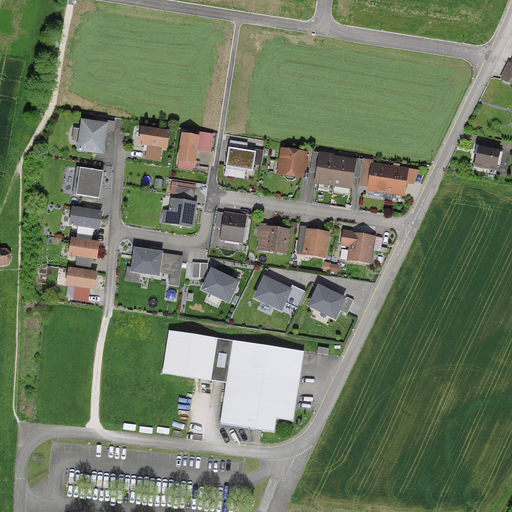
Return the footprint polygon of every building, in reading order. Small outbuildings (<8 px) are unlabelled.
[(511,85),(511,65),(508,64),(501,80),(511,85)] [(107,125),(83,122),(79,150),(103,153),(107,125)] [(141,130),(139,144),(165,148),(167,133),(141,130)] [(195,151),(209,153),(211,138),(197,136),(197,138),(182,136),(178,162),(193,164),(195,151)] [(474,166),(495,171),(499,151),(482,147),(480,156),(476,155),(474,166)] [(225,168),(251,172),(254,153),(228,149),(225,168)] [(295,176),(301,177),(304,155),(282,151),(278,174),(284,175),(284,178),(285,180),(292,181),(294,179),(295,176)] [(335,159),(319,157),(315,182),(332,185),(336,159),(335,159)] [(338,160),(338,159),(336,159),(332,185),(350,188),(354,162),(338,160)] [(367,191),(385,193),(389,168),(371,165),(367,191)] [(417,172),(389,168),(385,193),(403,196),(405,183),(411,184),(417,172)] [(103,173),(81,170),(78,195),(99,198),(103,173)] [(190,227),(194,205),(191,204),(194,191),(176,188),(174,202),(172,201),(168,224),(190,227)] [(97,229),(99,214),(72,210),(70,225),(97,229)] [(241,243),(245,218),(224,214),(220,240),(241,243)] [(267,229),(268,226),(260,225),(258,240),(265,241),(264,251),(284,254),(287,232),(267,229)] [(323,257),(326,235),(307,232),(305,244),(304,244),(304,243),(298,242),(297,253),(323,257)] [(369,265),(371,251),(373,237),(342,233),(340,245),(350,247),(349,251),(342,250),(341,252),(340,259),(348,261),(369,265)] [(94,259),(97,244),(71,240),(69,255),(94,259)] [(164,252),(132,247),(129,267),(125,267),(123,280),(139,282),(140,275),(160,279),(164,252)] [(0,265),(6,266),(9,261),(9,255),(5,251),(0,250),(0,265)] [(67,285),(92,289),(95,274),(69,270),(67,285)] [(292,422),(294,409),(303,352),(168,332),(162,374),(225,384),(219,425),(273,433),(275,419),(292,422)]
